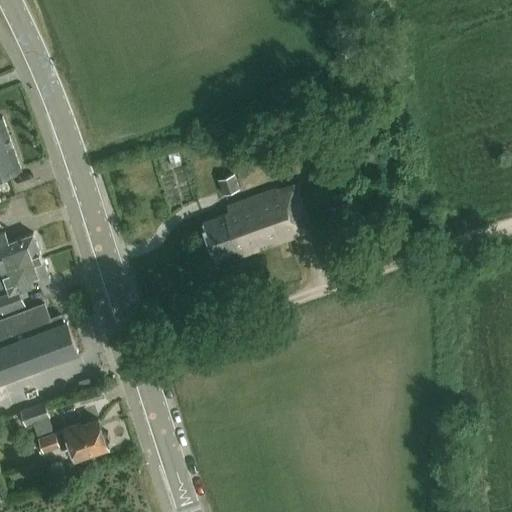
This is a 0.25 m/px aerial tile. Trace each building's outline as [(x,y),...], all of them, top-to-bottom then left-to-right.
[(0,116),(0,175),(21,168),(3,116),(0,116)] [(219,179),(224,194),(239,189),(234,173),(219,179)] [(227,213),(204,222),(216,257),(239,249),(242,256),(260,250),(258,245),(269,241),(271,246),(296,237),(295,234),(313,228),(297,182),(278,189),(277,186),(225,205),(227,213)] [(0,266),(2,272),(6,271),(43,257),(33,232),(8,241),(5,231),(0,233),(0,266)] [(50,277),(43,257),(6,271),(2,272),(2,273),(0,273),(0,286),(7,284),(10,292),(19,289),(50,277)] [(0,311),(2,310),(3,313),(25,304),(19,289),(10,292),(0,296),(0,311)] [(0,379),(77,352),(66,322),(63,323),(60,315),(49,319),(43,304),(0,319),(0,379)] [(20,410),(20,411),(24,424),(32,421),(42,450),(58,445),(60,449),(72,445),(76,457),(107,446),(98,419),(81,425),(80,422),(64,428),(55,431),(50,433),(45,417),(49,415),(44,401),(20,410)]
